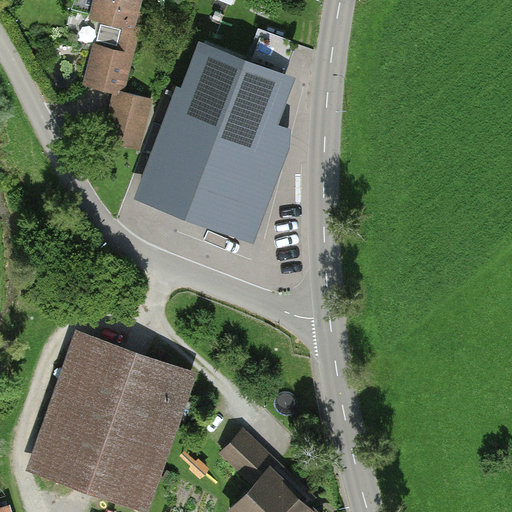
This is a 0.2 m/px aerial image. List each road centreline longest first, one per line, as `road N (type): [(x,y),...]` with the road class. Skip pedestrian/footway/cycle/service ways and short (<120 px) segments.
road 1 (unclassified): [(330,317),(298,316),(138,253),(101,220),(68,170),(0,41)]
road 2 (tertiary): [(341,0),(323,216),(330,317)]
road 3 (tertiary): [(330,317),(368,511)]
